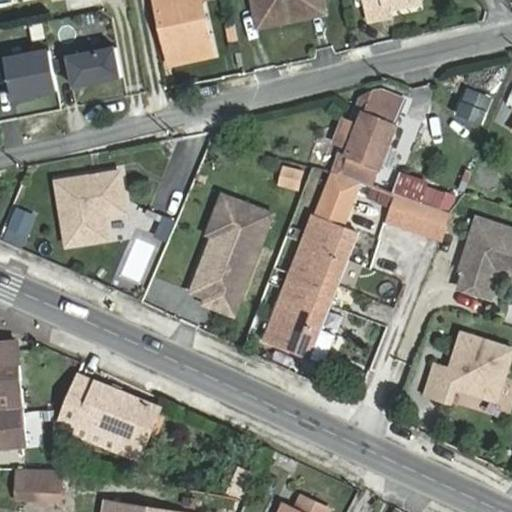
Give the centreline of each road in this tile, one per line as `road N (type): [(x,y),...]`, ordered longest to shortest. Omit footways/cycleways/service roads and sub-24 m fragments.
road 1 (secondary): [(0,283),(500,511)]
road 2 (residential): [(0,160),(511,36)]
